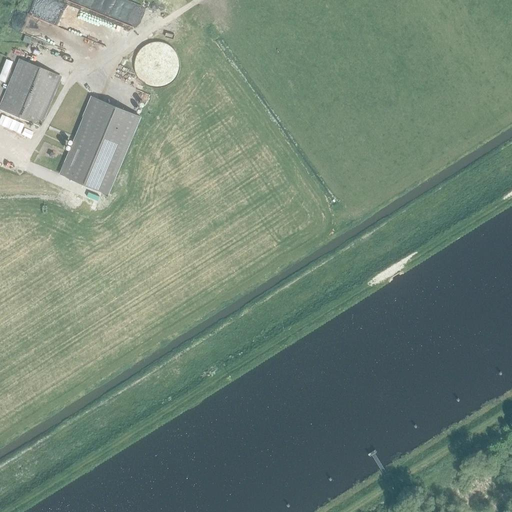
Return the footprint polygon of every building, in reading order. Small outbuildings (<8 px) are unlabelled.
[(108,0),(71,0),(113,17),(118,4),(108,0)] [(15,28),(28,32),(25,41),(33,43),(41,19),(25,14),(23,19),(19,18),(15,28)] [(64,31),(62,37),(76,40),(78,34),(64,31)] [(43,119),(61,77),(19,59),(1,100),(0,103),(0,110),(38,127),(41,118),(43,119)] [(109,195),(142,118),(91,96),(58,174),(109,195)] [(11,200),(22,175),(23,172),(12,167),(7,179),(0,195),(11,200)]
